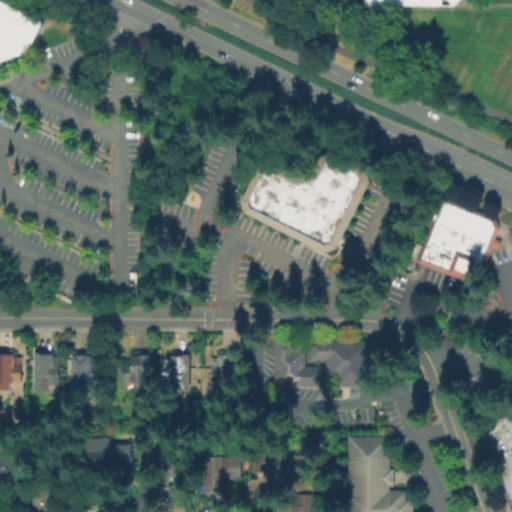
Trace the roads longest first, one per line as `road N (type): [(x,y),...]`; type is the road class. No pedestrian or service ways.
road 1 (tertiary): [(480,511),(428,363),(398,328),(361,319),(0,316)]
road 2 (primary): [(114,0),(511,192)]
road 3 (primary): [(511,158),(182,0)]
